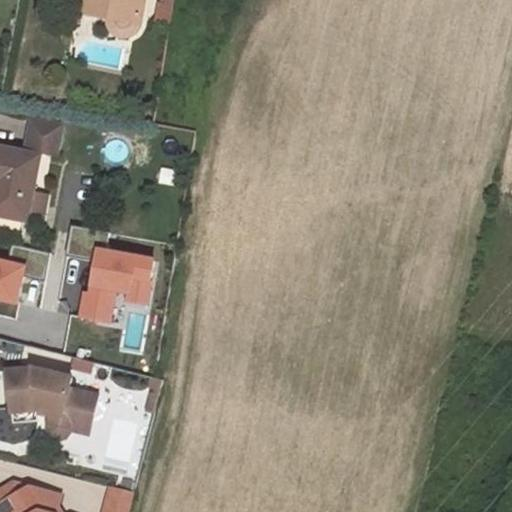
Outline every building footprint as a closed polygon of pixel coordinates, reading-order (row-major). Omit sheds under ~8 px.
[(89,0),(89,1),(118,6),(115,26),(116,30),(119,34),(122,36),(126,38),(133,38),(138,36),(143,30),(148,0),(89,0)] [(160,5),(157,24),(172,27),(175,7),(168,6),(160,5)] [(25,149),(54,155),(60,124),(31,118),(25,149)] [(0,214),(28,220),(40,156),(0,148),(0,214)] [(86,319),(115,323),(118,298),(153,303),(160,255),(97,246),(86,319)] [(0,299),(22,305),(33,264),(0,255),(0,299)] [(37,408),(49,411),(46,424),(46,429),(48,434),(52,437),(56,439),(61,438),(65,437),(69,433),(70,430),(73,418),(90,422),(96,397),(68,389),(70,377),(32,367),(7,370),(10,409),(0,408),(0,423),(10,422),(10,411),(37,408)] [(70,430),(87,433),(90,422),(73,418),(70,430)] [(29,500),(32,486),(17,482),(0,491),(0,511),(3,511),(0,505),(0,504),(14,497),(29,500)] [(59,511),(64,494),(32,486),(29,500),(14,497),(0,504),(0,505),(3,511),(59,511)] [(129,511),(136,492),(113,486),(106,511),(129,511)]
